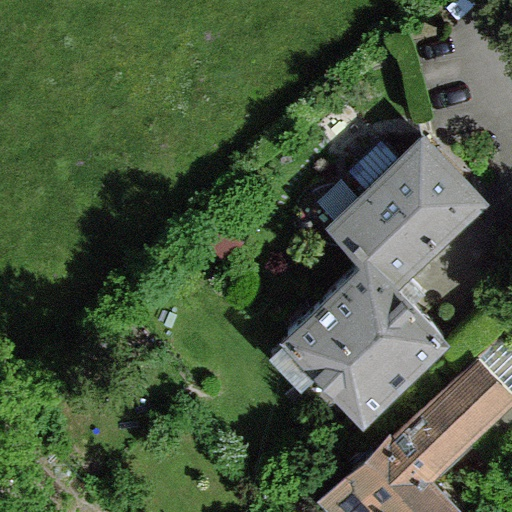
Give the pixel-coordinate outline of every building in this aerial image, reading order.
[(353,235),(371,254),(395,277),(441,233),(432,225),(472,187),(425,136),(363,193),(379,210),(353,235)] [(371,254),(292,328),(296,332),(322,360),(367,408),(448,332),(395,277),(371,254)] [(510,393),(488,414),(504,432),(511,428),(511,339),(504,331),(476,356),(510,393)] [(322,360),(296,332),(276,350),(302,377),(322,360)] [(476,356),(391,435),(427,471),(467,433),(488,414),(510,393),(476,356)] [(474,441),(467,433),(427,471),(434,479),(474,441)] [(434,479),(427,471),(391,435),(331,492),(350,511),(453,511),(459,507),(434,479)] [(0,476),(0,511),(41,511),(4,473),(0,476)]
